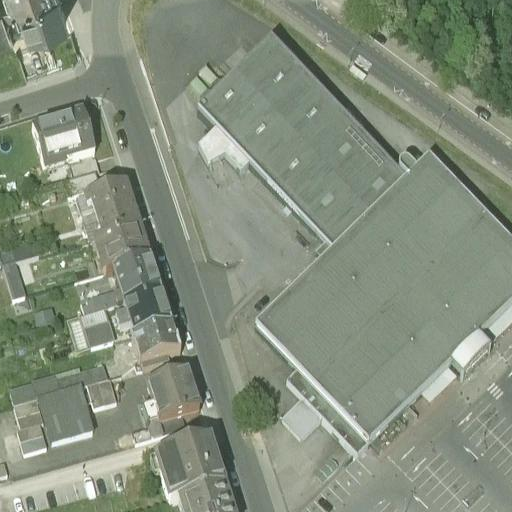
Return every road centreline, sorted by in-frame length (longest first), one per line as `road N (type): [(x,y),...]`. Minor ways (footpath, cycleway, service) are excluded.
road 1 (residential): [(239,425),(115,77)]
road 2 (tertiary): [(292,0),(511,162)]
road 3 (residential): [(239,425),(0,490)]
road 4 (residential): [(115,77),(0,112)]
